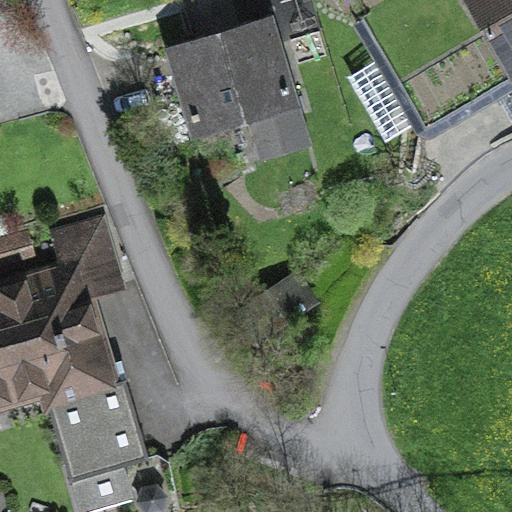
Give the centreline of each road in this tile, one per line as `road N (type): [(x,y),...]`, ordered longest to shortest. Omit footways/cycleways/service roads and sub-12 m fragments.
road 1 (residential): [(367,462),(269,455),(207,392),(43,0)]
road 2 (unclassified): [(367,462),(355,418),(358,370),(375,324),(411,263),(472,196),(511,167)]
